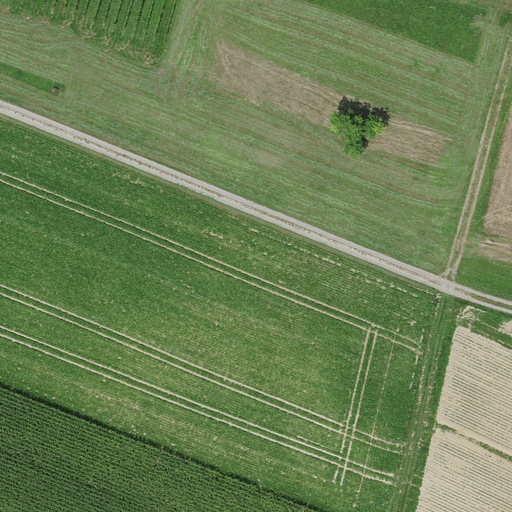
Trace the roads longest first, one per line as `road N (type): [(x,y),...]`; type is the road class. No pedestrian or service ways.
road 1 (track): [(0,108),(511,307)]
road 2 (track): [(451,289),(406,511)]
